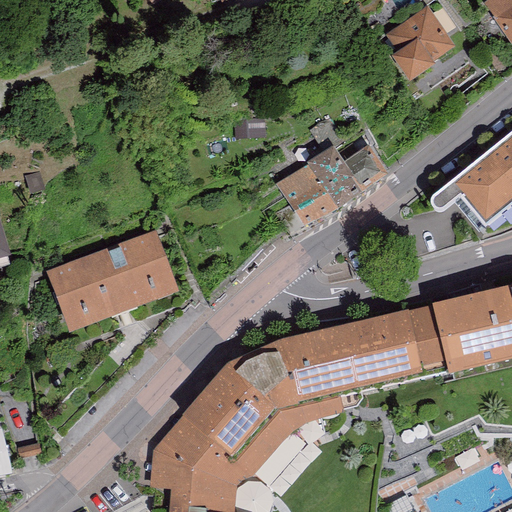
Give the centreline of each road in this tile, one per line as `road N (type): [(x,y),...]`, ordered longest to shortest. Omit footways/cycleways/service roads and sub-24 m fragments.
road 1 (secondary): [(511,93),(264,286)]
road 2 (secondary): [(60,491),(264,286)]
road 3 (secondary): [(264,286),(310,300),(347,297),(511,247)]
